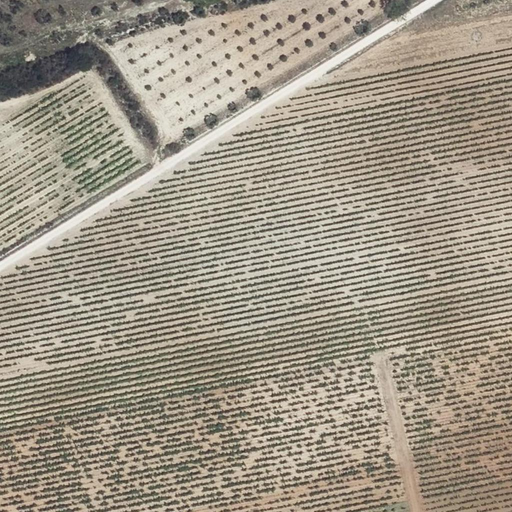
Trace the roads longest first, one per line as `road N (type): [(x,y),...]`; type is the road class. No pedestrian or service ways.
road 1 (track): [(0,272),(446,0)]
road 2 (track): [(219,0),(146,14),(0,63)]
